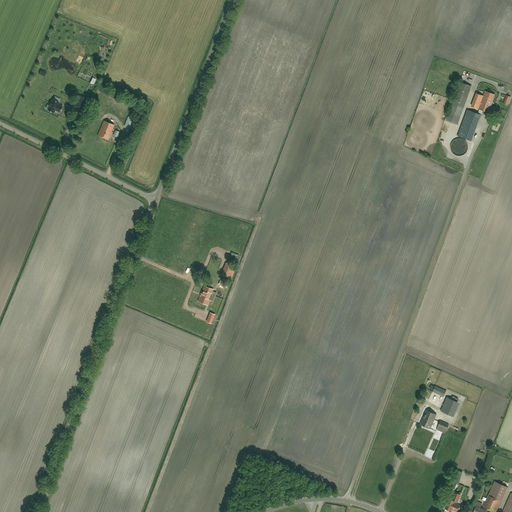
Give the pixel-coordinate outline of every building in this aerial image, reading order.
[(457,125),(471,86),(460,82),(446,120),(457,125)] [(488,113),(495,95),(485,91),(483,96),(476,93),(473,103),(480,105),(478,109),(488,113)] [(74,106),(77,107),(81,109),(86,99),(82,97),(79,95),(74,106)] [(47,110),(54,113),(55,110),(57,110),(57,111),(60,112),(62,107),(58,104),(59,103),(53,99),(49,106),(47,105),(46,108),(48,109),(47,110)] [(472,141),(481,115),(467,110),(458,136),(472,141)] [(128,116),(124,126),(132,129),(136,120),(128,116)] [(108,140),(114,125),(104,120),(97,135),(108,140)] [(225,268),(222,275),(230,279),(233,271),(235,267),(227,263),(225,268)] [(214,291),(216,287),(212,285),(210,289),(204,286),(198,301),(207,305),(212,290),(214,291)] [(208,319),(206,322),(211,324),(212,321),(215,314),(210,312),(208,319)] [(444,397),(446,391),(435,386),(433,392),(444,397)] [(454,417),(460,403),(447,397),(440,411),(454,417)] [(430,428),(437,414),(427,410),(421,424),(430,428)] [(447,430),(449,425),(441,421),(438,426),(447,430)] [(480,447),(479,450),(485,452),(488,445),(482,443),(480,447)] [(467,463),(464,472),(477,476),(480,467),(467,463)] [(459,484),(462,475),(455,473),(454,476),(450,487),(455,488),(457,484),(459,484)] [(485,507),(484,509),(482,511),(490,511),(491,510),(495,511),(496,511),(508,487),(496,481),(490,495),(489,495),(484,507),(485,507)] [(460,511),(462,506),(455,503),(455,501),(458,502),(461,495),(455,492),(452,500),(449,499),(445,508),(452,511),(452,509),(460,511)] [(503,511),(511,511),(511,493),(511,494),(503,511)] [(482,511),(484,509),(480,507),(482,504),(478,502),(473,511),(482,511)]
